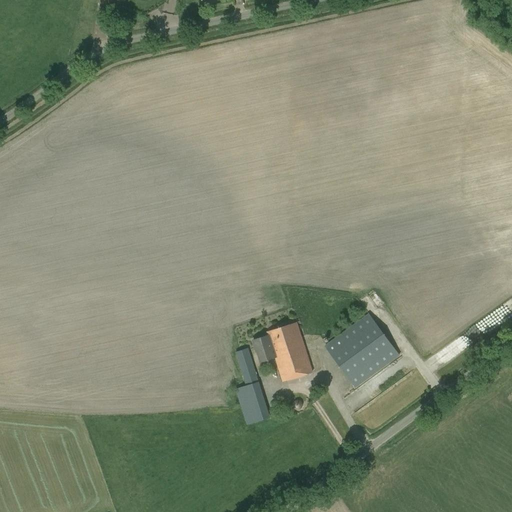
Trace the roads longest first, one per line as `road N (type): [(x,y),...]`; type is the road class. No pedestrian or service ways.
road 1 (unclassified): [(0,121),(117,43),(311,0)]
road 2 (unclassified): [(284,511),(511,342)]
